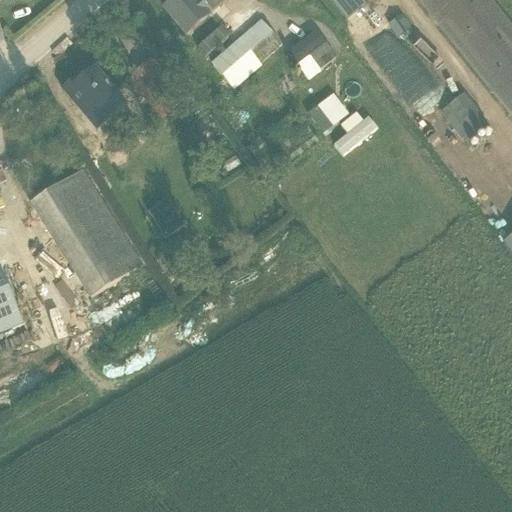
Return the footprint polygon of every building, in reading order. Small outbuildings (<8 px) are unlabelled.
[(226,0),(175,0),(164,10),(187,36),(208,17),(207,16),(226,0)] [(329,0),(346,21),(372,0),(329,0)] [(406,0),(511,132),(511,41),(479,0),(406,0)] [(387,25),(397,39),(410,29),(400,16),(387,25)] [(263,23),(226,55),(215,63),(234,87),(283,46),(263,23)] [(315,33),(286,56),(308,82),(337,59),(315,33)] [(184,100),(152,61),(128,80),(161,120),(184,100)] [(76,106),(78,104),(89,117),(90,116),(98,126),(123,105),(114,95),(115,94),(94,70),(78,83),(75,80),(63,91),(76,106)] [(489,128),(464,95),(439,113),(465,147),(489,128)] [(316,109),(307,116),(323,136),(332,129),(316,109)] [(93,298),(118,285),(142,270),(82,173),(31,204),(91,300),(93,298)] [(511,255),(511,238),(503,245),(511,255)] [(0,336),(24,326),(3,277),(0,269),(0,336)]
